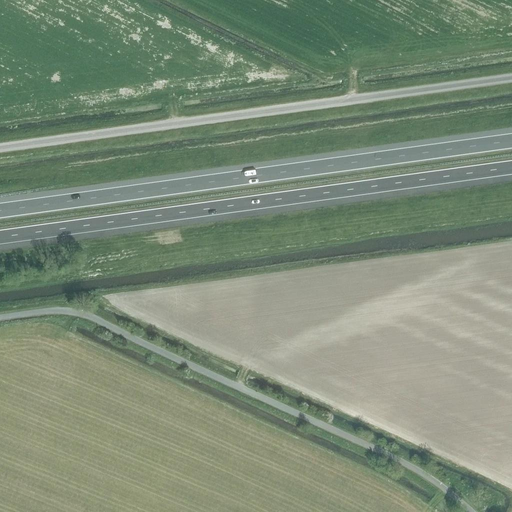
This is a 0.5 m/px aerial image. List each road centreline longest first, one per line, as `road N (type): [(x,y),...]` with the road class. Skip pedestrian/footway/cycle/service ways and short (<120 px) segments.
road 1 (unclassified): [(470,511),(407,465),(87,315),(0,317)]
road 2 (motorway): [(511,141),(0,211)]
road 3 (motorway): [(0,237),(511,168)]
road 4 (tertiary): [(0,149),(511,82)]
